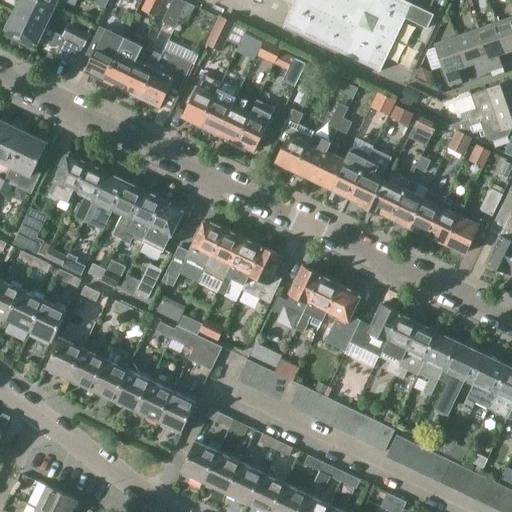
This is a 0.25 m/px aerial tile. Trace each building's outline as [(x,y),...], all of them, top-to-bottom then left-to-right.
[(47,29),(51,20),(48,19),(52,9),(33,0),(20,0),(14,13),(47,29)] [(72,5),(74,0),(33,0),(52,9),(62,14),(68,2),(72,5)] [(96,0),(94,5),(106,10),(110,0),(96,0)] [(156,19),(164,0),(148,0),(142,12),(156,19)] [(171,35),(173,30),(186,3),(178,0),(172,0),(159,30),(171,35)] [(434,18),(398,0),(282,0),(294,5),(283,27),(380,73),(406,21),(428,31),(434,18)] [(194,7),(187,4),(181,18),(189,21),(194,7)] [(62,37),(47,29),(14,13),(4,33),(33,48),(39,36),(61,47),(56,56),(73,64),(87,35),(68,25),(62,37)] [(130,26),(135,16),(127,13),(123,22),(130,26)] [(511,19),(498,25),(508,53),(511,51),(511,19)] [(220,50),(232,25),(221,20),(209,45),(220,50)] [(491,72),(503,68),(499,56),(508,53),(498,25),(477,32),(491,72)] [(491,72),(477,32),(457,39),(467,67),(476,65),(480,77),(491,72)] [(104,79),(121,43),(102,33),(85,70),(104,79)] [(122,88),(141,48),(144,44),(125,35),(121,43),(104,79),(122,88)] [(451,87),(463,82),(459,70),(467,67),(457,39),(436,46),(451,87)] [(283,49),(266,41),(258,56),(275,65),(283,49)] [(141,97),(160,57),(141,48),(122,88),(141,97)] [(171,111),(182,90),(180,89),(192,63),(164,50),(160,57),(141,97),(171,111)] [(295,88),(307,65),(294,58),(282,81),(295,88)] [(201,125),(222,83),(203,74),(183,117),(201,125)] [(354,98),(358,89),(338,80),(334,89),(354,98)] [(476,109),(461,114),(464,122),(469,121),(511,105),(511,81),(472,96),(476,109)] [(219,134),(236,99),(239,91),(222,83),(201,125),(219,134)] [(417,105),(421,96),(406,89),(402,97),(399,103),(412,109),(415,103),(417,105)] [(389,116),(390,113),(395,102),(396,101),(378,92),(371,107),(389,116)] [(236,142),(250,114),(242,110),(245,103),(236,99),(219,134),(236,142)] [(255,151),(273,113),(275,109),(257,100),(250,114),(236,142),(255,151)] [(464,122),(450,127),(459,132),(467,136),(473,134),(470,126),(481,122),(487,140),(494,143),(503,140),(510,138),(511,133),(511,105),(469,121),(464,122)] [(409,128),(415,117),(396,108),(390,119),(409,128)] [(294,171),(312,134),(314,131),(297,123),(302,114),(293,109),(287,121),(290,122),(284,133),(289,136),(276,162),(294,171)] [(336,130),(342,119),(333,114),(327,126),(336,130)] [(433,138),(439,125),(420,116),(413,128),(433,138)] [(345,135),(351,123),(342,119),(336,130),(345,135)] [(0,143),(8,126),(0,121),(0,143)] [(0,160),(12,167),(28,135),(8,126),(0,143),(0,160)] [(459,132),(450,149),(465,157),(474,139),(467,136),(459,132)] [(311,180),(330,143),(312,134),(294,171),(311,180)] [(31,194),(41,173),(35,169),(47,145),(28,135),(12,167),(5,181),(0,191),(0,202),(3,204),(12,184),(31,194)] [(329,189),(343,161),(335,157),(340,148),(330,143),(311,180),(329,189)] [(483,170),(491,154),(476,147),(468,163),(483,170)] [(366,209),(380,180),(391,159),(371,149),(366,160),(347,198),(356,202),(355,203),(366,209)] [(70,202),(88,165),(68,156),(55,183),(56,183),(49,198),(57,202),(60,197),(70,202)] [(347,198),(366,160),(358,157),(353,166),(343,161),(329,189),(347,198)] [(431,164),(422,160),(417,171),(426,175),(431,164)] [(84,221),(106,174),(88,165),(70,202),(71,203),(76,193),(84,197),(75,216),(84,221)] [(391,218),(410,182),(391,173),(386,183),(371,212),(383,217),(384,215),(391,218)] [(112,211),(125,184),(106,174),(84,221),(94,225),(103,206),(112,211)] [(371,212),(386,183),(380,180),(366,209),(371,212)] [(409,227),(428,191),(410,182),(391,218),(409,227)] [(121,240),(144,193),(125,184),(112,211),(122,215),(112,236),(121,240)] [(504,274),(511,257),(511,242),(510,242),(511,238),(511,218),(511,216),(511,185),(509,192),(490,232),(499,236),(485,265),(504,274)] [(505,192),(493,187),(491,191),(489,190),(479,212),(492,218),(505,192)] [(427,236),(446,200),(428,191),(409,227),(427,236)] [(149,229),(163,202),(144,193),(121,240),(129,244),(139,223),(149,229)] [(445,244),(459,218),(463,208),(446,200),(427,236),(445,244)] [(163,252),(183,212),(163,202),(149,229),(143,242),(163,252)] [(38,252),(44,240),(37,236),(47,215),(30,206),(14,240),(38,252)] [(464,254),(481,221),(471,217),(468,222),(459,218),(445,244),(464,254)] [(199,282),(224,231),(205,222),(190,253),(178,247),(162,281),(173,286),(179,273),(199,282)] [(219,292),(244,241),(224,231),(199,282),(219,292)] [(242,291),(262,249),(244,241),(219,292),(225,295),(230,285),(242,291)] [(269,304),(281,281),(272,276),(282,256),(263,247),(262,249),(242,291),(269,304)] [(62,266),(67,256),(49,248),(44,258),(62,266)] [(32,266),(36,258),(21,250),(17,259),(32,266)] [(81,276),(86,266),(76,262),(78,258),(68,253),(67,256),(62,266),(81,276)] [(47,273),(51,265),(36,258),(32,266),(47,273)] [(102,280),(107,270),(93,263),(89,273),(102,280)] [(149,299),(162,271),(149,265),(136,293),(149,299)] [(298,326),(321,278),(322,276),(304,267),(286,303),(277,299),(272,310),(280,314),(277,322),(294,330),(296,325),(298,326)] [(69,284),(73,276),(58,268),(54,277),(69,284)] [(116,286),(121,277),(107,270),(102,280),(116,286)] [(317,335),(327,314),(340,287),(321,278),(298,326),(317,335)] [(0,318),(6,321),(21,289),(0,279),(0,318)] [(95,301),(99,293),(84,286),(81,294),(95,301)] [(345,351),(360,321),(350,316),(359,296),(340,287),(327,314),(336,319),(324,341),(345,351)] [(28,331),(43,300),(21,289),(6,321),(28,331)] [(51,342),(66,311),(43,300),(28,331),(51,342)] [(126,316),(130,308),(115,300),(111,309),(126,316)] [(360,321),(345,351),(375,366),(380,357),(400,315),(401,313),(383,304),(372,326),(360,321)] [(142,324),(146,315),(130,308),(126,316),(142,324)] [(183,315),(178,326),(191,332),(196,321),(183,315)] [(400,315),(380,357),(390,362),(386,371),(394,375),(419,324),(400,315)] [(200,332),(218,341),(225,327),(206,319),(200,332)] [(170,337),(175,329),(160,322),(156,330),(170,337)] [(419,324),(394,375),(395,375),(394,376),(403,380),(408,371),(417,375),(438,333),(419,324)] [(194,348),(199,336),(191,332),(178,326),(176,325),(175,329),(170,337),(193,348),(194,348)] [(438,333),(417,375),(418,376),(419,375),(430,380),(423,393),(431,396),(432,393),(433,393),(444,370),(443,370),(455,343),(456,343),(457,343),(438,333)] [(222,347),(199,336),(194,348),(216,359),(222,347)] [(68,380),(83,348),(60,337),(45,369),(68,380)] [(444,370),(433,393),(442,398),(436,409),(449,415),(454,404),(465,380),(469,382),(482,355),(479,353),(457,343),(456,343),(455,343),(443,370),(444,370)] [(90,390),(106,358),(83,348),(68,380),(90,390)] [(188,359),(211,370),(216,359),(194,348),(193,348),(188,359)] [(266,364),(276,368),(282,355),(272,351),(266,364)] [(463,408),(461,411),(469,415),(475,402),(489,409),(509,368),(487,358),(482,355),(469,382),(474,385),(463,408)] [(112,401),(128,369),(106,358),(90,390),(112,401)] [(248,386),(258,364),(248,359),(237,381),(248,386)] [(258,391),(268,369),(258,364),(248,386),(258,391)] [(511,369),(509,368),(489,409),(499,414),(508,418),(511,408),(511,369)] [(135,412),(150,379),(128,369),(112,401),(135,412)] [(269,396),(280,375),(268,369),(258,391),(269,396)] [(280,401),(290,380),(280,375),(269,396),(280,401)] [(157,422),(172,390),(150,379),(135,412),(157,422)] [(290,406),(300,385),(290,380),(280,401),(290,406)] [(301,412),(311,390),(300,385),(290,406),(301,412)] [(180,433),(195,401),(172,390),(157,422),(180,433)] [(311,416),(321,395),(311,390),(301,412),(311,416)] [(321,422),(332,400),(321,395),(311,416),(321,422)] [(331,426),(342,405),(332,400),(321,422),(331,426)] [(342,431),(353,410),(342,405),(331,426),(342,431)] [(229,428),(233,420),(210,408),(206,417),(229,428)] [(353,437),(363,415),(353,410),(342,431),(353,437)] [(385,420),(394,424),(398,416),(388,412),(385,420)] [(0,439),(10,418),(2,414),(0,417),(0,439)] [(363,442),(373,420),(363,415),(353,437),(363,442)] [(244,435),(248,427),(233,420),(229,428),(244,435)] [(374,447),(385,426),(373,420),(363,442),(374,447)] [(384,452),(393,434),(395,430),(385,426),(374,447),(384,452)] [(426,441),(431,433),(421,428),(416,436),(425,441),(426,441)] [(274,449),(278,441),(263,434),(259,442),(274,449)] [(408,467),(418,446),(397,435),(386,457),(408,467)] [(203,483),(218,451),(195,440),(180,471),(203,483)] [(289,456),(293,448),(278,441),(274,449),(289,456)] [(464,463),(471,447),(461,442),(458,448),(456,447),(451,457),(464,463)] [(419,472),(429,451),(418,446),(408,467),(419,472)] [(225,493),(240,462),(218,451),(203,483),(225,493)] [(430,478),(441,456),(429,451),(419,472),(430,478)] [(319,471),(323,462),(308,455),(304,464),(319,471)] [(473,498),(483,477),(481,475),(488,460),(478,455),(473,464),(474,465),(471,471),(472,472),(462,493),(473,498)] [(441,483),(452,462),(441,456),(430,478),(441,483)] [(247,504),(263,472),(240,462),(225,493),(247,504)] [(341,481),(345,473),(323,462),(319,471),(341,481)] [(451,488),(462,466),(452,462),(441,483),(451,488)] [(462,493),(472,472),(471,471),(462,466),(451,488),(462,493)] [(264,511),(271,511),(285,483),(263,472),(247,504),(264,511)] [(356,488),(360,480),(345,473),(341,481),(356,488)] [(494,482),(491,480),(483,477),(473,498),(483,503),(494,482)] [(494,508),(504,487),(494,482),(483,503),(494,508)] [(298,511),(307,494),(285,483),(271,511),(298,511)] [(42,511),(71,511),(77,501),(47,486),(36,509),(42,511)] [(502,511),(511,511),(511,490),(504,487),(494,508),(502,511)] [(390,511),(397,498),(387,493),(381,507),(390,511)] [(326,511),(330,505),(307,494),(298,511),(326,511)] [(391,511),(401,511),(406,502),(397,498),(390,511),(391,511)]
